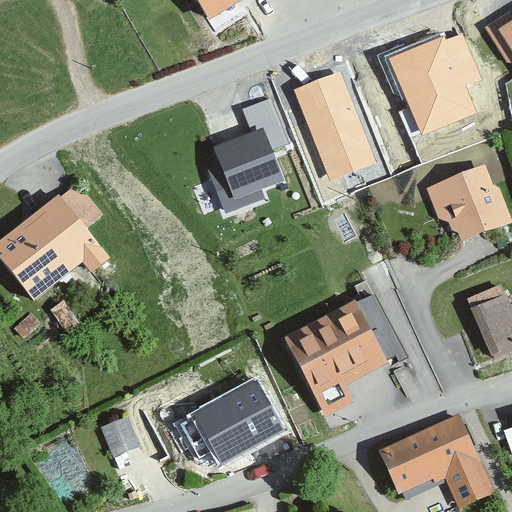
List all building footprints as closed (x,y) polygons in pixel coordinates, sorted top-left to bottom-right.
[(202,0),(210,12),(229,0),(202,0)] [(511,20),(499,29),(511,51),(511,20)] [(443,36),(389,59),(422,137),(478,114),(467,87),(483,80),(463,34),(446,41),(443,36)] [(341,71),(295,89),(332,180),(377,162),(341,71)] [(263,126),(272,150),(289,144),(272,97),(242,108),(251,131),(263,126)] [(251,131),(215,146),(222,164),(209,169),(227,213),(265,198),(262,189),(285,180),(272,150),(263,126),(251,131)] [(462,243),(511,223),(511,219),(499,187),(494,185),(485,164),(427,188),(440,217),(449,222),(452,230),(458,233),(462,243)] [(76,190),(0,250),(0,262),(32,302),(95,252),(79,232),(98,217),(76,190)] [(469,311),(488,360),(511,351),(511,314),(505,297),(469,311)] [(353,310),(286,342),(316,404),(383,371),(353,310)] [(194,412),(223,465),(284,431),(255,379),(194,412)] [(103,431),(115,460),(138,451),(126,421),(103,431)] [(459,421),(377,456),(393,493),(444,472),(458,507),(490,494),(459,421)]
